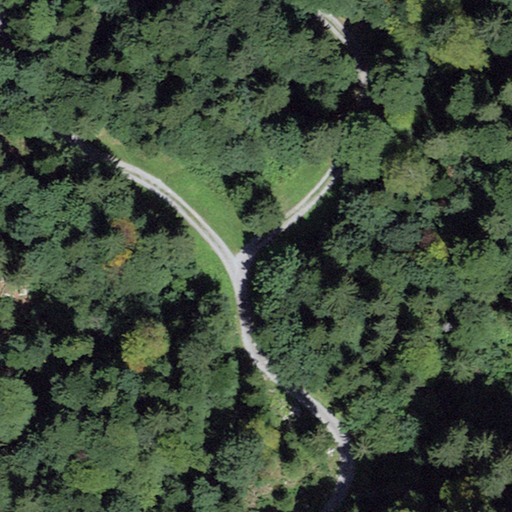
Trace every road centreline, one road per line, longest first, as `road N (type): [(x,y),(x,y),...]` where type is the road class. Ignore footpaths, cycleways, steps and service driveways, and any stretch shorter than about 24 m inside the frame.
road 1 (track): [(0,20),(45,113),(163,191),(242,274)]
road 2 (track): [(302,0),(358,50),(367,100),(344,159),(242,274)]
road 3 (track): [(242,274),(253,347),(340,437),(344,483),(328,511)]
